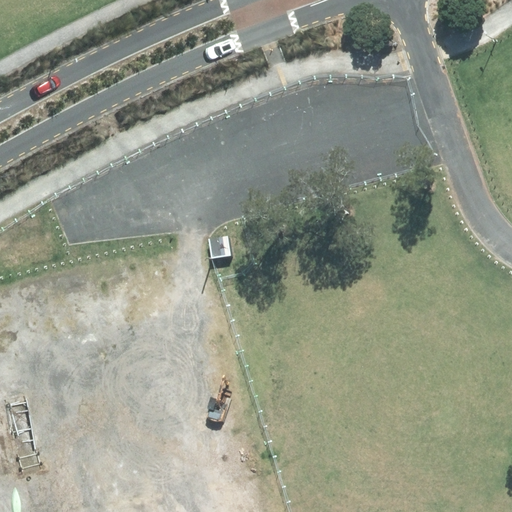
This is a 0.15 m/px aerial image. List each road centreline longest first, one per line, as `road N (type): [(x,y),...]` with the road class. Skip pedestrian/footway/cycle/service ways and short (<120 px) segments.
road 1 (tertiary): [(331,0),(145,78),(0,160)]
road 2 (tertiary): [(0,109),(229,0)]
